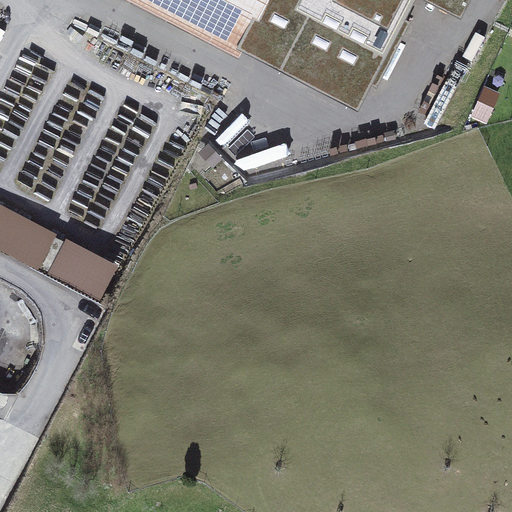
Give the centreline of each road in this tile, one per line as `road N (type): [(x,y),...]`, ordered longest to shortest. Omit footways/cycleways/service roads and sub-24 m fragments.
road 1 (unclassified): [(475,0),(415,97),(372,123),(312,124),(243,90)]
road 2 (unclassified): [(243,90),(62,0)]
